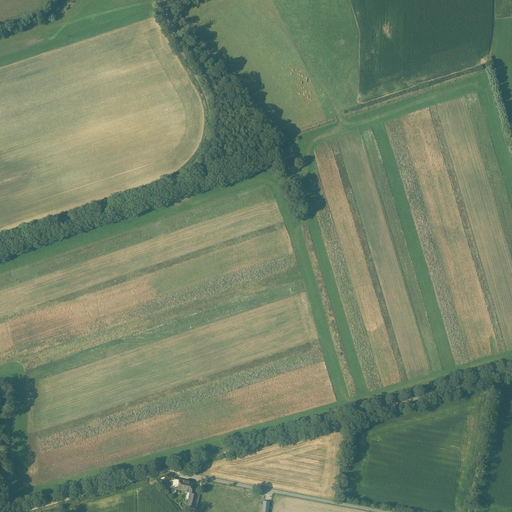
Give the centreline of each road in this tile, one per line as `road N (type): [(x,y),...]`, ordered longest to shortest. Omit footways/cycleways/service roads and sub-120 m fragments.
road 1 (track): [(21,511),(511,369)]
road 2 (unclassified): [(0,238),(172,177),(192,160),(205,104),(162,0)]
road 3 (residential): [(378,511),(162,470)]
